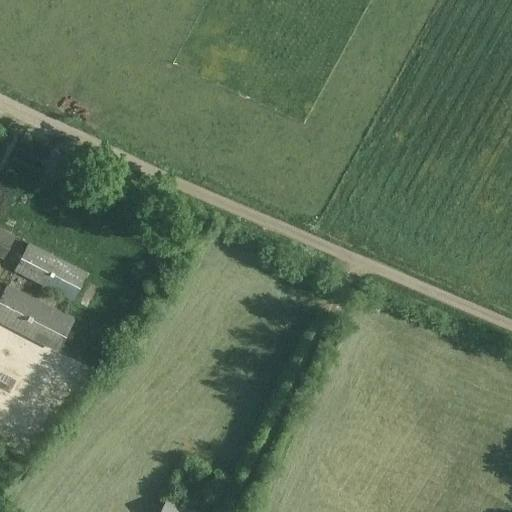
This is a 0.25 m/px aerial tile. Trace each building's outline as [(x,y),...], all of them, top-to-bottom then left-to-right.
[(49,171),(46,180),(53,183),(56,175),(49,171)] [(0,226),(0,256),(4,258),(16,235),(0,226)] [(29,241),(14,271),(73,301),(88,271),(29,241)] [(7,283),(0,297),(0,320),(58,350),(75,318),(7,283)] [(189,511),(167,500),(160,511),(189,511)]
